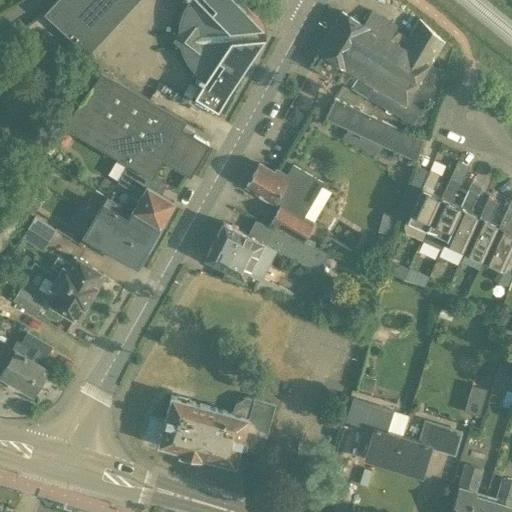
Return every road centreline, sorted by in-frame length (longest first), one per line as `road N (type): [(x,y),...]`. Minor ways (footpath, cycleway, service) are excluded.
road 1 (secondary): [(54,463),(314,0)]
road 2 (secondary): [(220,511),(54,463)]
